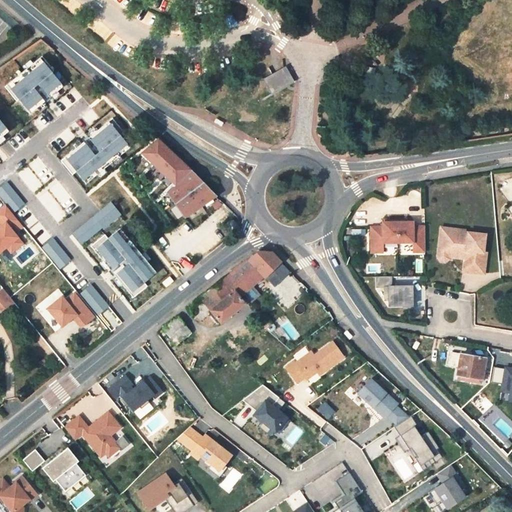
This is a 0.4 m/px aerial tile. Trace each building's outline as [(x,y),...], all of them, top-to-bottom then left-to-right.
[(54,70),(42,55),(5,86),(17,100),(19,99),(31,113),(45,101),(36,89),(35,90),(33,87),(39,82),(50,97),(64,85),(52,71),(54,70)] [(375,76),(377,68),(365,64),(364,66),(363,70),(364,74),(375,76)] [(294,81),(287,68),(264,80),(273,94),(294,81)] [(45,101),(50,97),(39,82),(33,87),(35,90),(36,89),(45,101)] [(116,110),(113,115),(125,124),(129,121),(116,110)] [(124,132),(112,118),(88,138),(97,148),(98,148),(100,151),(95,155),(83,142),(61,161),(72,175),(76,172),(86,184),(130,147),(120,135),(124,132)] [(0,137),(9,130),(0,119),(0,137)] [(88,138),(83,142),(95,155),(100,151),(98,148),(97,148),(88,138)] [(167,192),(184,215),(216,195),(191,169),(157,139),(142,152),(172,182),(174,185),(167,192)] [(0,191),(16,211),(26,202),(9,181),(0,187),(0,191)] [(68,212),(77,207),(60,182),(47,191),(47,190),(39,195),(50,211),(62,203),(68,212)] [(73,235),(81,245),(102,227),(104,229),(121,214),(111,202),(73,235)] [(19,220),(6,205),(0,209),(0,220),(3,224),(0,226),(0,251),(7,246),(12,251),(23,242),(10,227),(19,220)] [(226,228),(230,232),(233,232),(236,232),(238,229),(238,225),(234,220),(230,220),(226,223),(226,228)] [(413,222),(397,223),(397,243),(412,243),(412,253),(425,253),(424,227),(413,227),(413,222)] [(382,227),(370,227),(371,254),(383,253),(383,244),(397,243),(397,223),(382,223),(382,227)] [(484,254),(487,236),(467,233),(467,231),(443,227),(439,250),(451,252),(452,250),(455,251),(454,258),(466,260),(464,272),(484,275),(488,254),(484,254)] [(105,234),(91,245),(111,269),(121,261),(120,260),(123,257),(128,263),(115,274),(134,297),(148,285),(144,282),(156,272),(120,228),(108,238),(105,234)] [(71,259),(54,238),(43,246),(61,268),(71,259)] [(263,275),(265,276),(276,266),(281,261),(272,252),(258,250),(247,259),(263,275)] [(454,258),(455,251),(452,250),(451,252),(439,250),(438,258),(441,261),(446,262),(449,259),(450,257),(454,258)] [(188,254),(194,264),(198,260),(199,260),(193,251),(188,254)] [(121,261),(111,269),(115,274),(128,263),(123,257),(120,260),(121,261)] [(224,278),(239,297),(263,275),(247,259),(224,278)] [(276,266),(288,278),(293,273),(281,261),(276,266)] [(173,280),(170,276),(163,282),(166,286),(173,280)] [(380,308),(416,307),(415,285),(393,285),(393,276),(380,276),(380,308)] [(200,298),(221,322),(244,303),(239,297),(224,278),(200,298)] [(92,284),(81,293),(99,314),(109,306),(92,284)] [(3,288),(0,290),(0,308),(2,311),(14,302),(3,288)] [(94,316),(75,293),(66,300),(63,296),(48,308),(63,325),(74,316),(82,326),(94,316)] [(275,314),(269,307),(264,311),(272,321),(277,317),(275,314)] [(176,344),(191,331),(178,315),(163,328),(167,333),(176,344)] [(239,343),(228,330),(222,335),(225,339),(223,341),(232,352),(240,345),(239,343)] [(223,341),(219,344),(228,355),(232,352),(223,341)] [(344,356),(333,341),(314,354),(311,350),(295,362),(294,360),(285,366),(297,382),(305,376),(307,378),(317,371),(322,367),(325,370),(344,356)] [(244,350),(240,345),(232,352),(237,357),(244,350)] [(471,355),(461,353),(459,361),(459,367),(457,378),(481,382),(485,357),(476,356),(471,355)] [(108,388),(115,397),(120,393),(133,409),(139,405),(141,408),(149,401),(147,398),(153,393),(155,396),(162,391),(150,376),(144,381),(143,380),(131,390),(128,386),(132,383),(125,374),(108,388)] [(358,392),(385,417),(387,415),(396,405),(398,403),(371,378),(358,392)] [(279,396),(263,384),(242,399),(256,410),(253,414),(258,418),(262,421),(261,423),(258,427),(266,433),(271,428),(275,431),(286,417),(272,405),(279,396)] [(324,402),(318,408),(328,418),(334,412),(324,402)] [(396,405),(387,415),(397,424),(409,416),(396,405)] [(81,418),(67,429),(76,441),(84,435),(96,449),(100,446),(107,454),(110,458),(121,449),(123,452),(131,446),(124,437),(117,443),(112,437),(122,429),(110,414),(99,423),(100,425),(96,428),(94,427),(90,429),(81,418)] [(417,424),(412,415),(409,416),(397,424),(394,426),(400,435),(402,433),(405,438),(398,442),(404,451),(411,447),(425,468),(443,456),(437,448),(439,447),(429,431),(419,437),(413,427),(417,424)] [(203,437),(189,426),(177,437),(193,450),(190,452),(198,458),(201,455),(212,464),(220,470),(224,464),(231,455),(205,434),(203,437)] [(405,438),(402,433),(400,435),(395,438),(398,442),(405,438)] [(225,438),(221,443),(232,452),(236,447),(225,438)] [(100,446),(96,449),(102,458),(107,454),(100,446)] [(69,449),(43,469),(54,483),(56,481),(66,493),(87,477),(77,464),(80,462),(69,449)] [(23,460),(33,472),(46,462),(36,450),(23,460)] [(227,466),(224,464),(220,470),(212,464),(208,468),(219,477),(227,466)] [(465,486),(450,464),(438,473),(444,482),(429,492),(436,503),(443,499),(448,507),(465,496),(460,488),(465,486)] [(363,491),(349,471),(336,480),(344,492),(345,494),(335,501),(339,507),(331,511),(364,511),(354,497),(363,491)] [(165,473),(138,491),(149,508),(169,494),(180,511),(182,511),(196,502),(184,484),(177,489),(174,491),(170,485),(172,483),(165,473)] [(3,478),(0,479),(0,496),(12,511),(10,511),(22,511),(23,507),(21,505),(28,499),(29,500),(37,494),(22,475),(14,481),(15,482),(8,487),(6,484),(7,484),(3,478)] [(344,492),(331,501),(332,503),(335,501),(345,494),(344,492)] [(314,511),(308,502),(294,511),(314,511)]
